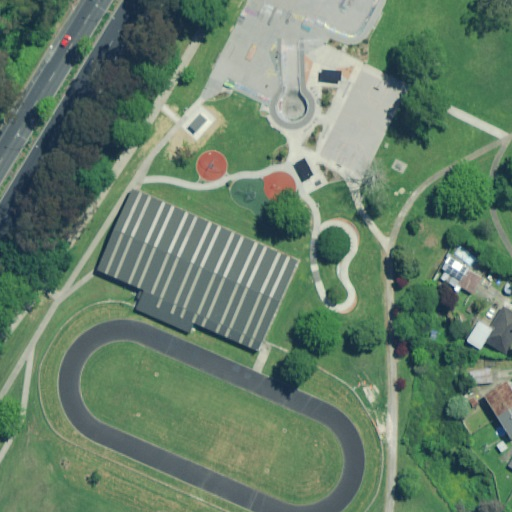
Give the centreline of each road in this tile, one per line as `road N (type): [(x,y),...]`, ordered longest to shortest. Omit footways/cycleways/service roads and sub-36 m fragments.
road 1 (trunk): [(138,0),(0,232)]
road 2 (trunk): [(0,154),(93,0)]
